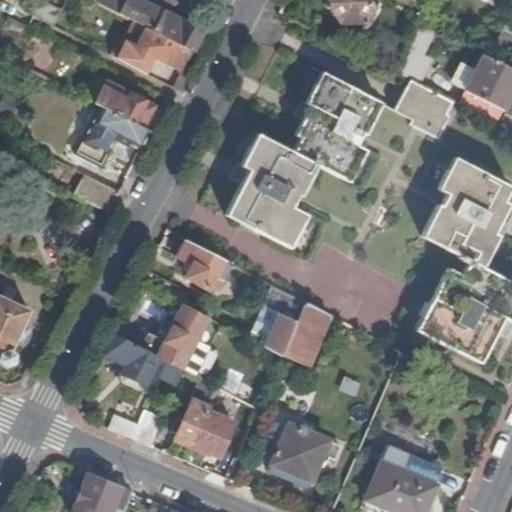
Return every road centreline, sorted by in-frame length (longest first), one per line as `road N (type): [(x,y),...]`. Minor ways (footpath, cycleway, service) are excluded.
road 1 (tertiary): [(252,0),(32,423)]
road 2 (residential): [(32,423),(242,511)]
